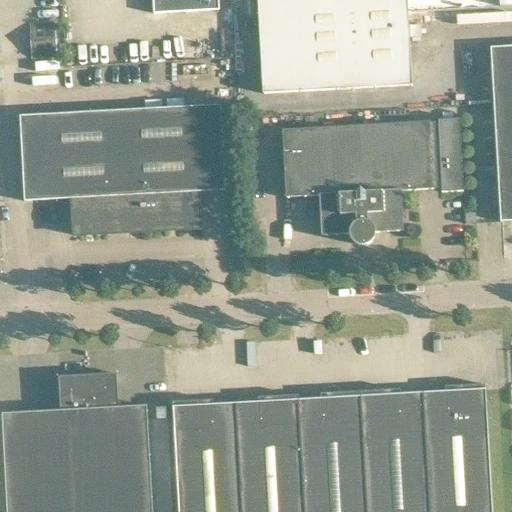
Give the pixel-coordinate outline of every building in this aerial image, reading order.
[(152,0),(154,13),(219,10),(218,0),(152,0)] [(511,0),(257,0),(263,93),(412,85),(409,37),(409,26),(408,12),(511,6),(511,0)] [(420,25),(409,26),(409,37),(421,37),(420,25)] [(511,46),(490,48),(500,222),(511,221),(511,46)] [(199,229),(197,192),(225,190),(220,105),(19,116),(24,202),(72,199),(74,236),(199,229)] [(305,129),(282,130),(286,198),(319,196),(321,236),(349,234),(350,236),(350,238),(351,240),(352,241),(354,243),(355,244),(357,245),(359,245),(361,246),(363,246),(365,245),(367,245),(368,244),(370,243),(371,242),(372,240),(373,238),(374,237),(375,235),(375,233),(402,231),(400,191),(434,189),(431,123),(431,122),(318,128),(317,116),(304,117),(305,129)] [(438,122),(431,123),(434,189),(441,189),(441,192),(463,192),(462,172),(459,119),(437,120),(438,122)] [(466,224),(476,223),(475,213),(465,214),(466,224)] [(118,407),(116,374),(58,377),(60,411),(2,414),(7,511),(152,511),(147,406),(118,407)] [(481,385),(481,384),(479,384),(479,385),(454,386),(454,385),(453,385),(453,387),(445,387),(445,391),(422,393),(429,511),(492,511),(487,412),(485,385),(481,385)] [(392,390),(391,389),(390,389),(390,390),(365,392),(365,390),(364,391),(364,392),(360,392),(366,511),(429,511),(422,393),(400,394),(399,390),(392,390)] [(356,392),(356,391),(355,391),(355,392),(329,394),(329,392),(328,392),(328,394),(320,394),(321,398),(298,400),(303,511),(366,511),(360,392),(356,392)] [(294,396),(294,394),(292,395),(292,396),(267,397),(267,396),(266,396),(266,397),(258,398),(258,402),(235,403),(241,511),(303,511),(298,400),(298,395),(294,396)] [(204,401),(204,399),(203,399),(203,401),(178,402),(178,401),(176,401),(176,402),(172,402),(174,429),(178,511),(241,511),(235,403),(212,404),(212,400),(204,401)] [(174,511),(174,502),(155,503),(155,511),(174,511)]
